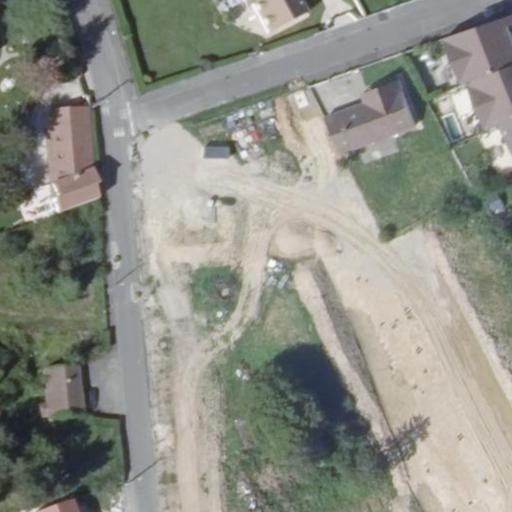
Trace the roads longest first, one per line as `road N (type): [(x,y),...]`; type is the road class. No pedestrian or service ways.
road 1 (residential): [(487,0),(112,124)]
road 2 (residential): [(146,511),(112,124)]
road 3 (residential): [(112,124),(82,0)]
